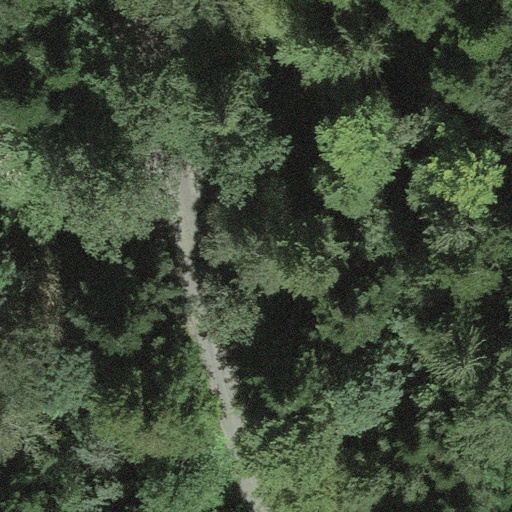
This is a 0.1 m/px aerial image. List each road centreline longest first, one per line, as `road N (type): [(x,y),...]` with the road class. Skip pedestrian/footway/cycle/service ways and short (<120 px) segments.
road 1 (unclassified): [(133,0),(259,511)]
road 2 (track): [(0,168),(101,240),(188,247),(239,216),(281,126),(299,0)]
